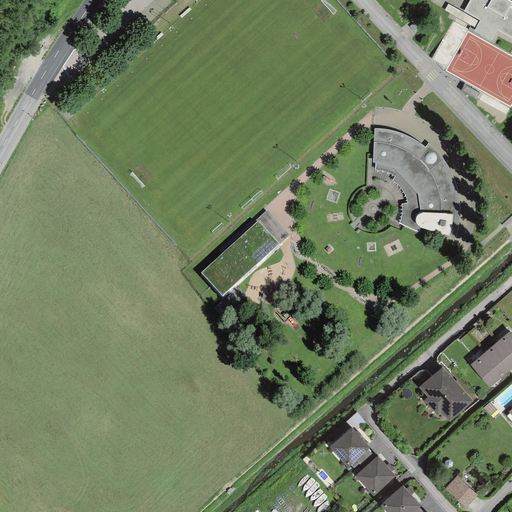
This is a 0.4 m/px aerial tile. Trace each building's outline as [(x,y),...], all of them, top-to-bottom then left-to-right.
[(511,0),(469,0),(463,12),(480,21),(474,31),(491,40),(497,30),(511,38),(511,0)] [(511,106),(511,58),(470,34),(448,71),(511,108),(511,106)] [(382,129),(374,129),(373,163),(375,163),(374,170),(378,170),(382,171),(386,173),(389,173),(395,176),(392,180),(396,183),(401,189),(404,194),(406,199),(407,203),(401,204),(402,207),(402,211),(402,215),(401,219),(399,223),(418,232),(420,227),(455,239),(457,232),(460,217),(460,207),(459,194),(457,184),(453,176),(448,168),(443,160),(438,153),(430,146),(428,144),(425,147),(420,144),(415,140),(407,136),(399,133),(391,131),(382,129)] [(257,222),(201,272),(222,296),(290,235),(267,210),(256,220),(257,222)] [(496,343),(511,362),(511,334),(509,331),(496,343)] [(482,354),(502,377),(511,368),(511,362),(496,343),(482,354)] [(490,388),(502,377),(482,354),(470,365),(490,388)] [(442,367),(419,388),(427,398),(424,401),(437,416),(440,413),(449,423),(473,402),(442,367)] [(352,427),(329,447),(347,467),(356,460),(368,449),(370,448),(352,427)] [(375,458),(368,449),(356,460),(363,468),(375,458)] [(395,476),(377,456),(375,458),(363,468),(355,476),(373,497),(395,476)] [(477,496),(457,477),(445,490),(465,509),(477,496)] [(403,486),(380,506),(385,511),(414,511),(419,508),(421,506),(403,486)]
